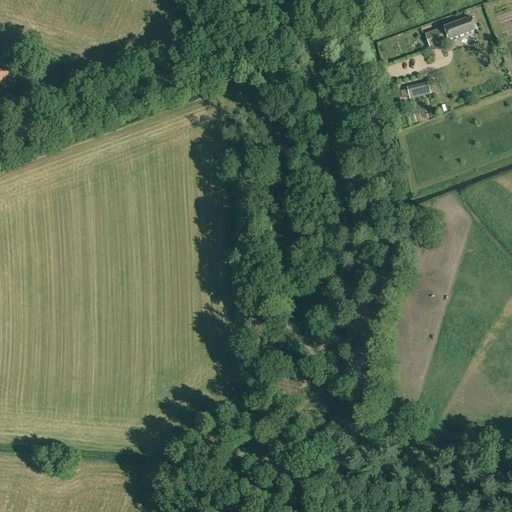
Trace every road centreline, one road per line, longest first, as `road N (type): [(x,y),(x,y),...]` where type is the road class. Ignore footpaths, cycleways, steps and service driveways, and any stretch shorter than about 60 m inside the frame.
road 1 (track): [(350,10),(386,195),(379,312),(366,413),(291,511)]
road 2 (unclassified): [(0,140),(378,0)]
